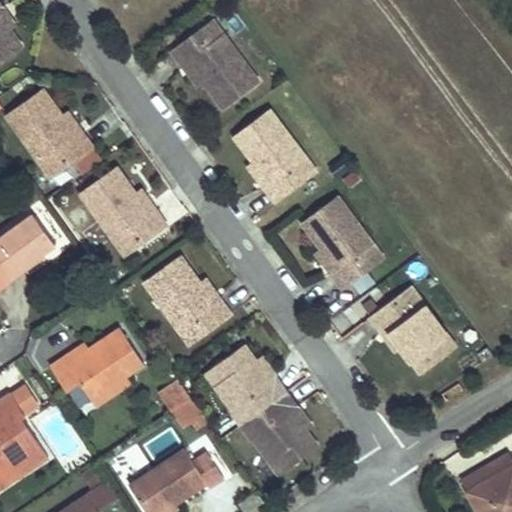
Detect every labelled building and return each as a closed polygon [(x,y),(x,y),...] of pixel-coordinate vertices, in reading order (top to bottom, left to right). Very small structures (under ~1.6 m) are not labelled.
[(0,0),(0,60),(24,43),(12,26),(0,9),(0,8),(5,5),(0,0)] [(18,22),(5,5),(0,8),(0,9),(12,26),(18,22)] [(225,30),(214,15),(199,27),(210,41),(225,30)] [(222,108),(261,79),(225,30),(210,41),(199,27),(169,49),(181,65),(188,61),(203,81),(222,108)] [(181,65),(197,86),(203,81),(188,61),(181,65)] [(65,166),(94,145),(83,130),(78,134),(63,113),(44,86),(4,114),(39,163),(55,152),(65,166)] [(308,154),(271,106),(232,136),(251,161),(267,181),(261,186),(274,203),(304,181),(293,166),(308,154)] [(78,134),(83,130),(69,109),(63,113),(78,134)] [(39,163),(49,177),(65,166),(55,152),(39,163)] [(304,181),(319,169),(308,154),(293,166),(304,181)] [(261,186),(267,181),(251,161),(245,165),(261,186)] [(140,246),(170,224),(157,207),(151,211),(136,190),(117,164),(78,192),(114,243),(130,232),(140,246)] [(151,211),(157,207),(142,186),(136,190),(151,211)] [(376,242),(338,193),(300,222),(320,248),(335,267),(328,272),(343,290),(371,268),(360,254),(376,242)] [(0,233),(0,264),(11,280),(25,270),(23,267),(55,244),(31,211),(0,233)] [(114,243),(124,256),(140,246),(130,232),(114,243)] [(371,268),(387,256),(376,242),(360,254),(371,268)] [(320,248),(314,253),(328,272),(335,267),(320,248)] [(204,334),(234,313),(220,294),(214,299),(201,280),(181,253),(142,281),(179,332),(194,321),(204,334)] [(0,289),(12,281),(11,280),(0,264),(0,289)] [(214,299),(220,294),(206,275),(201,280),(214,299)] [(427,301),(413,283),(395,297),(408,315),(427,301)] [(419,374),(459,344),(427,301),(408,315),(395,297),(368,316),(382,335),(388,331),(400,348),(419,374)] [(179,332),(189,345),(204,334),(194,321),(179,332)] [(81,381),(91,397),(127,374),(144,363),(122,327),(88,348),(69,360),(66,355),(52,364),(68,389),(81,381)] [(400,348),(388,331),(382,335),(395,352),(400,348)] [(69,360),(88,348),(84,343),(66,355),(69,360)] [(258,359),(246,343),(217,364),(226,377),(213,386),(241,424),(289,389),(277,373),(271,377),(258,359)] [(277,373),(264,354),(258,359),(271,377),(277,373)] [(217,364),(204,373),(213,386),(226,377),(217,364)] [(127,374),(91,397),(96,405),(132,383),(127,374)] [(158,391),(171,410),(191,397),(178,378),(158,391)] [(40,405),(25,383),(11,392),(10,391),(0,397),(0,482),(18,471),(21,476),(50,458),(23,417),(27,415),(26,414),(40,405)] [(301,406),(289,389),(241,424),(268,462),(281,452),(290,465),(320,444),(309,428),(295,410),(301,406)] [(170,410),(183,429),(192,423),(203,415),(191,397),(171,410),(170,410)] [(309,428),(314,424),(301,406),(295,410),(309,428)] [(192,423),(197,430),(208,423),(203,415),(192,423)] [(186,449),(131,484),(147,510),(169,496),(175,505),(208,484),(209,487),(224,477),(207,451),(193,460),(186,449)] [(511,511),(511,453),(510,450),(461,478),(467,489),(464,490),(476,511),(511,511)] [(268,462),(277,475),(290,465),(281,452),(268,462)] [(18,471),(0,482),(0,490),(21,476),(18,471)] [(108,479),(87,492),(99,511),(120,497),(108,479)] [(87,492),(56,511),(99,511),(87,492)] [(244,511),(247,511),(264,502),(258,492),(239,503),(244,511)] [(175,505),(169,496),(147,510),(148,511),(170,511),(177,508),(175,505)]
